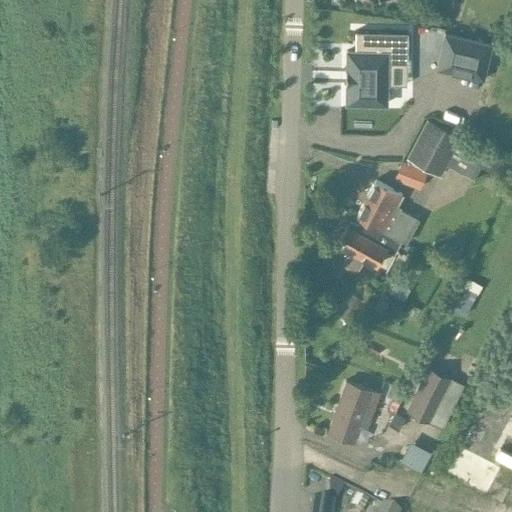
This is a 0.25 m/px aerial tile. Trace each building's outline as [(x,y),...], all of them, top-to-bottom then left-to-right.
[(356,51),(348,51),(348,103),(388,103),(388,63),(408,63),(408,32),(356,31),(356,51)] [(444,32),(436,67),(483,77),(491,42),(444,32)] [(407,156),(440,174),(460,136),(427,118),(407,156)] [(511,159),(498,152),(486,174),(504,183),(511,168),(511,159)] [(425,170),(402,161),(396,176),(419,185),(425,170)] [(375,178),(356,215),(360,218),(400,240),(401,239),(404,240),(406,241),(418,218),(395,206),(402,193),(375,178)] [(346,225),(336,243),(376,264),(385,249),(393,253),(400,240),(360,218),(357,224),(350,220),(347,225),(346,225)] [(466,276),(449,306),(466,315),(482,285),(466,276)] [(350,291),(337,314),(350,321),(362,298),(350,291)] [(427,365),(406,408),(429,420),(450,376),(427,365)] [(346,379),(340,395),(373,409),(380,391),(346,379)] [(367,427),(373,409),(340,395),(327,431),(353,440),(359,424),(367,427)] [(396,412),(389,422),(398,428),(405,418),(396,412)] [(313,499),(311,511),(331,511),(333,502),(313,499)]
